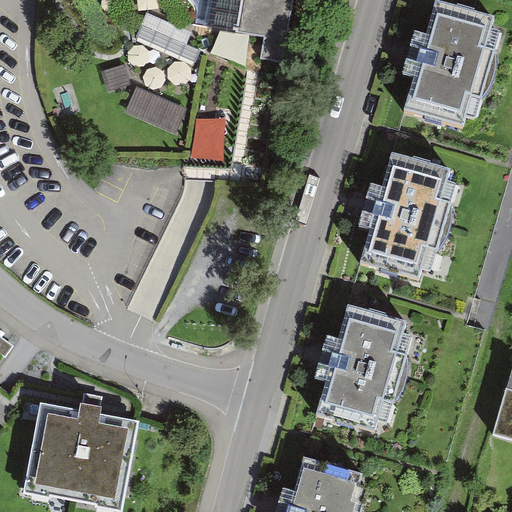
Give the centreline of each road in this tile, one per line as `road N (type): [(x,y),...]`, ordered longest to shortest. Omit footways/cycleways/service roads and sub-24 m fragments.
road 1 (residential): [(257,401),(375,0)]
road 2 (residential): [(257,401),(121,359),(44,322),(0,287)]
